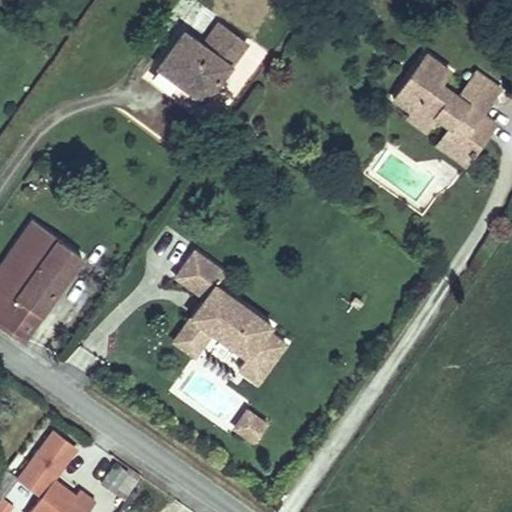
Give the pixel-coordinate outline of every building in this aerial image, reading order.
[(183,33),(158,67),(204,101),(245,44),(218,24),(202,47),(183,33)] [(452,89),(435,76),(443,65),(420,48),(385,93),(421,121),(427,113),(441,124),(437,128),(467,150),(481,131),(468,120),(494,85),(469,66),(452,89)] [(489,120),(476,109),(468,120),(481,131),(489,120)] [(421,121),(407,111),(404,115),(418,126),(421,121)] [(467,150),(437,128),(431,137),(460,159),(467,150)] [(32,221),(0,266),(0,325),(21,340),(82,256),(32,221)] [(270,322),(214,281),(222,270),(191,247),(171,274),(202,296),(178,329),(199,344),(209,330),(243,356),(235,367),(256,381),(284,343),(265,329),(270,322)] [(199,344),(178,329),(172,338),(192,353),(199,344)] [(252,413),(243,407),(230,425),(239,432),(252,413)] [(265,423),(252,413),(239,432),(251,441),(265,423)] [(53,479),(75,449),(52,432),(18,477),(41,494),(53,479)] [(100,482),(113,492),(129,472),(116,462),(100,482)] [(87,511),(95,501),(80,489),(75,495),(53,479),(41,494),(27,511),(87,511)] [(0,511),(8,511),(13,506),(2,497),(0,500),(0,511)]
